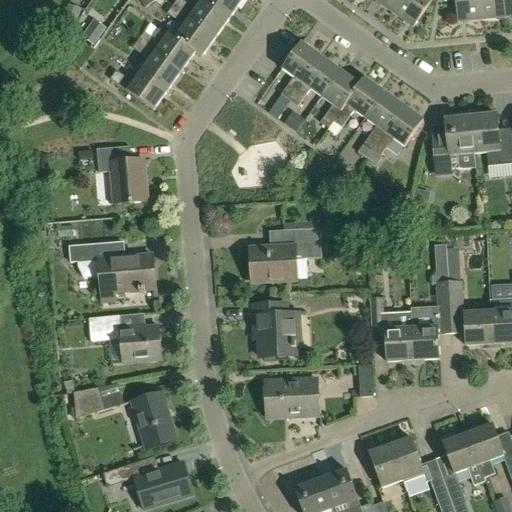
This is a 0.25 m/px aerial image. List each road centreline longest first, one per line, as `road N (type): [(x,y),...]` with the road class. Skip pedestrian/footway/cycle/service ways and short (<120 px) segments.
road 1 (unclassified): [(241,473),(220,434),(200,355),(185,140),(281,0)]
road 2 (residential): [(511,386),(398,410),(241,473)]
road 3 (residential): [(511,82),(430,85),(295,0)]
